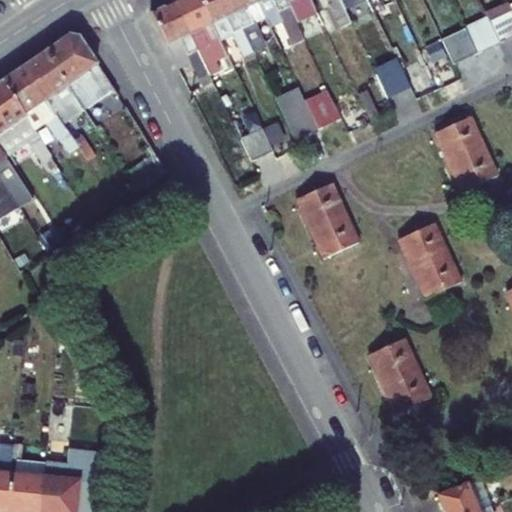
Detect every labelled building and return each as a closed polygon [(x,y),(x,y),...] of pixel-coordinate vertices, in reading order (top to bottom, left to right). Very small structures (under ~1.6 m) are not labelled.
[(199,0),(178,10),(212,85),(221,81),(215,69),(230,63),(223,47),(201,0),(199,0)] [(201,0),(223,47),(234,42),(238,50),(249,44),(245,37),(228,0),(201,0)] [(228,0),(245,37),(256,32),(249,16),(260,11),(254,0),(228,0)] [(283,31),(294,54),(304,50),(296,32),(281,0),(254,0),(260,11),(271,36),(283,31)] [(281,0),(296,32),(319,21),(309,0),(281,0)] [(212,85),(178,10),(154,21),(178,70),(190,64),(205,96),(215,92),(212,85)] [(487,30),(497,53),(511,45),(511,25),(507,15),(484,25),(487,30)] [(465,40),(476,63),(497,53),(487,30),(465,40)] [(112,98),(75,39),(44,61),(81,119),(112,98)] [(465,40),(442,51),(452,74),(476,63),(465,40)] [(402,57),(378,65),(389,96),(412,88),(402,57)] [(81,119),(44,61),(27,72),(63,130),(81,119)] [(63,130),(27,72),(6,87),(38,143),(40,146),(63,130)] [(38,143),(6,87),(0,90),(0,140),(11,159),(38,143)] [(355,101),(333,112),(341,130),(364,119),(355,101)] [(472,124),(437,140),(450,167),(485,152),(472,124)] [(260,129),(236,139),(247,162),(270,151),(260,129)] [(0,181),(20,211),(33,205),(7,162),(11,159),(0,140),(0,181)] [(485,152),(450,167),(463,195),(498,179),(485,152)] [(0,221),(20,211),(0,181),(0,221)] [(164,195),(157,181),(129,196),(137,209),(164,195)] [(329,190),(295,205),(308,233),(342,217),(329,190)] [(342,217),(308,233),(322,262),(356,246),(342,217)] [(63,248),(56,235),(39,245),(46,258),(63,248)] [(430,235),(397,251),(411,280),(444,265),(430,235)] [(444,265),(411,280),(425,310),(458,295),(444,265)] [(402,346),(367,361),(381,391),(416,375),(402,346)] [(416,375),(381,391),(395,420),(429,403),(416,375)] [(0,511),(5,511),(7,492),(8,478),(9,464),(1,463),(0,474),(0,511)] [(16,464),(9,464),(8,478),(15,479),(16,464)] [(60,483),(42,481),(40,495),(38,511),(72,511),(74,500),(91,502),(94,469),(62,466),(60,483)] [(504,478),(489,485),(493,495),(508,488),(504,478)] [(482,511),(474,491),(443,505),(446,511),(482,511)] [(38,511),(40,495),(7,492),(5,511),(38,511)]
